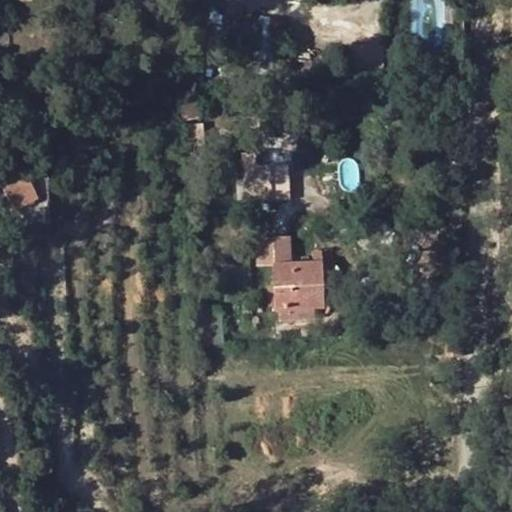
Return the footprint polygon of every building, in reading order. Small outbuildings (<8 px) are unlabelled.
[(283,42),(285,17),(263,16),(262,41),(283,42)] [(361,64),(385,65),(385,44),(361,44),(361,64)] [(18,162),(0,173),(0,185),(15,211),(37,199),(18,162)] [(272,200),(270,179),(270,167),(246,169),(247,182),(254,182),(256,201),(272,200)] [(286,179),(270,179),(272,200),(287,200),(286,179)] [(277,310),(278,310),(314,309),(321,308),(318,263),(290,264),(288,239),(257,240),(259,267),(274,266),(277,310)] [(222,307),(207,308),(207,342),(223,342),(222,307)] [(314,318),(314,309),(278,310),(279,321),(314,318)] [(444,334),(444,356),(459,356),(459,334),(444,334)]
